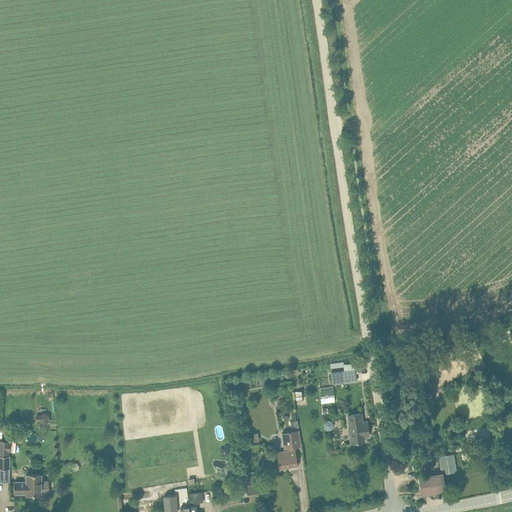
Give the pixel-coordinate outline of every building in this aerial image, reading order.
[(344,365),(344,362),(330,363),(331,368),(344,367),(344,371),(331,373),(333,384),(356,381),(355,370),(354,363),(344,365)] [(362,422),(361,414),(347,415),(351,443),(364,441),(364,437),(369,436),(367,422),(362,422)] [(294,449),(294,448),(301,447),(299,430),(281,432),(284,449),(285,449),(285,451),(277,452),(279,469),(297,466),(295,449),(294,449)] [(10,455),(9,451),(10,451),(8,441),(0,443),(0,450),(1,455),(0,455),(0,468),(10,468),(10,455)] [(454,454),(439,457),(441,471),(430,473),(430,476),(441,474),(457,472),(454,454)] [(26,481),(14,481),(14,484),(14,494),(26,494),(26,495),(42,495),(42,474),(26,474),(26,481)] [(444,491),(442,481),(441,474),(430,476),(420,478),(422,490),(431,488),(432,493),(444,491)] [(190,504),(198,503),(198,502),(203,501),(203,491),(189,492),(190,504)] [(165,511),(176,511),(175,494),(164,495),(165,511)]
